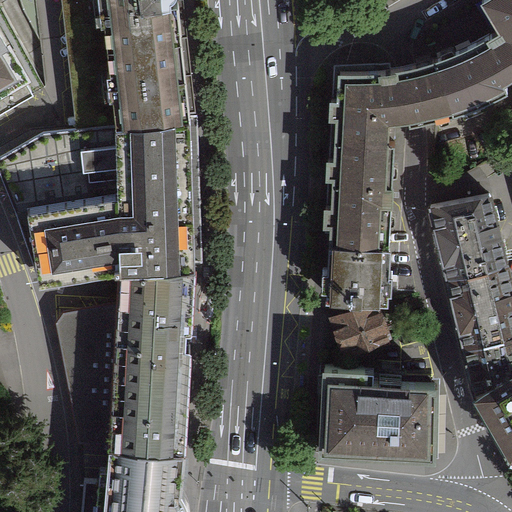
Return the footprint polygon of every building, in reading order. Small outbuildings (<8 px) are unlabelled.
[(64,0),(77,124),(193,112),(180,0),(64,0)] [(511,79),(511,0),(490,0),(505,25),(468,43),(424,58),(411,62),(396,64),(389,65),(338,67),(330,234),(390,235),(395,120),(401,118),(417,115),(459,103),(504,84),(511,79)] [(0,15),(0,111),(40,89),(0,15)] [(193,259),(193,112),(77,124),(40,130),(0,154),(0,165),(40,277),(119,257),(193,259)] [(450,273),(511,258),(494,189),(433,203),(450,273)] [(390,235),(330,234),(329,293),(388,294),(390,235)] [(192,282),(193,259),(119,257),(117,279),(116,299),(65,307),(59,318),(83,437),(105,435),(179,442),(192,282)] [(450,273),(466,337),(511,325),(511,260),(511,258),(450,273)] [(394,337),(378,297),(332,314),(348,354),(394,337)] [(511,325),(466,337),(477,388),(511,366),(511,325)] [(325,359),(321,443),(436,449),(440,374),(368,370),(368,361),(325,359)] [(511,366),(477,388),(511,442),(511,366)] [(179,442),(105,435),(102,477),(86,475),(82,511),(185,511),(186,511),(185,498),(175,480),(179,442)]
